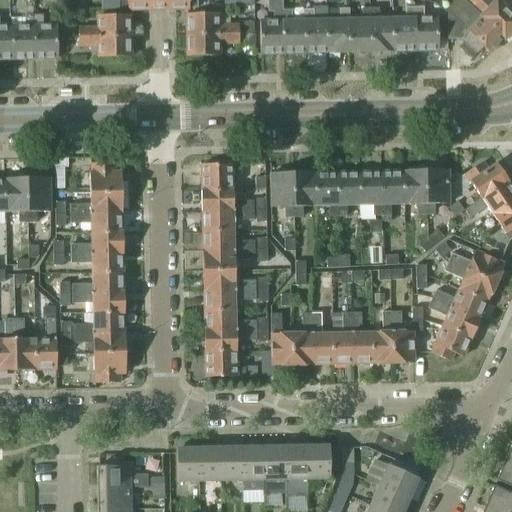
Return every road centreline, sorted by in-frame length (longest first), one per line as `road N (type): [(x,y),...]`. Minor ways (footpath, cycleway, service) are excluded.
road 1 (residential): [(157,117),(490,108),(511,101)]
road 2 (residential): [(164,412),(439,408),(482,422)]
road 3 (residential): [(157,117),(164,412)]
road 4 (residential): [(0,416),(164,412)]
road 5 (residential): [(0,121),(157,117)]
